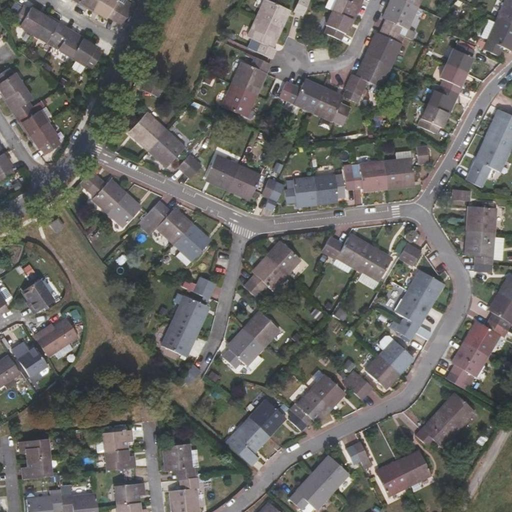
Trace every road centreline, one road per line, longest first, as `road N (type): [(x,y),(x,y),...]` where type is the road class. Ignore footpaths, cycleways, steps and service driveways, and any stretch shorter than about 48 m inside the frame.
road 1 (residential): [(231,511),(286,460),(411,392),(463,295),(459,272),(418,212)]
road 2 (residential): [(79,146),(245,221)]
road 3 (residential): [(245,221),(272,227),(418,212)]
road 4 (residential): [(511,66),(479,102),(418,212)]
road 5 (residential): [(245,221),(216,336),(201,364)]
road 6 (residential): [(376,0),(351,54),(320,66),(287,59)]
